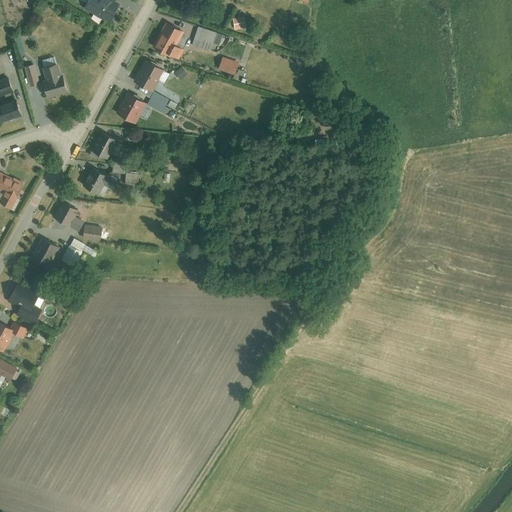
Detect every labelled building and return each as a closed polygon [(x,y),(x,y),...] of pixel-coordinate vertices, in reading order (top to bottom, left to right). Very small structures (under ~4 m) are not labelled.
[(85,0),(81,8),(108,23),(121,2),(117,0),(85,0)] [(166,24),(152,49),(175,62),(182,50),(174,46),(181,33),(166,24)] [(223,36),(200,30),(195,47),(218,53),(223,36)] [(166,72),(145,61),(134,84),(153,93),(147,104),(128,95),(117,117),(137,127),(147,107),(162,115),(170,100),(155,93),(166,72)] [(221,61),(218,72),(235,75),(237,64),(221,61)] [(6,67),(9,76),(20,74),(17,64),(6,67)] [(66,78),(60,80),(55,64),(43,68),(47,83),(42,85),(46,101),(71,94),(66,78)] [(25,68),(31,88),(41,85),(35,65),(25,68)] [(0,86),(0,96),(13,93),(11,83),(0,86)] [(0,108),(0,121),(0,122),(22,115),(18,103),(0,108)] [(101,132),(94,147),(116,159),(124,145),(101,132)] [(97,195),(102,198),(107,191),(110,193),(117,182),(104,174),(103,176),(93,169),(81,188),(95,197),(97,195)] [(0,190),(5,194),(0,203),(0,205),(10,211),(24,187),(0,174),(0,190)] [(82,221),(74,217),(77,211),(63,203),(55,218),(69,226),(70,225),(77,229),(82,221)] [(84,207),(82,212),(90,215),(92,211),(84,207)] [(85,228),(84,239),(99,241),(101,230),(85,228)] [(76,237),(60,261),(72,269),(88,245),(76,237)] [(44,239),(33,258),(46,266),(57,248),(44,239)] [(16,286),(8,302),(29,311),(36,295),(16,286)] [(59,301),(62,305),(70,299),(66,294),(59,301)] [(28,329),(13,322),(9,330),(0,325),(0,351),(2,353),(13,334),(23,339),(28,329)] [(0,378),(10,383),(16,370),(0,362),(0,378)]
